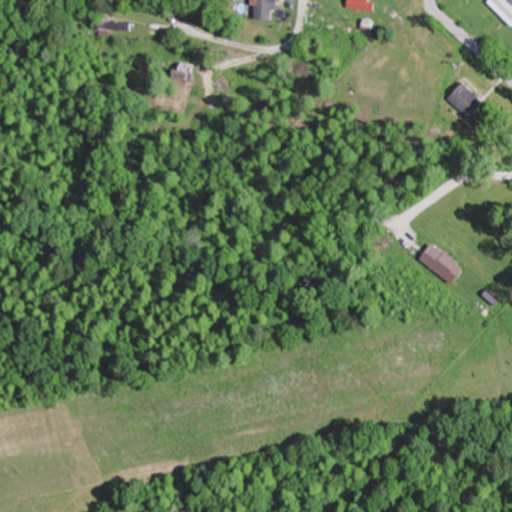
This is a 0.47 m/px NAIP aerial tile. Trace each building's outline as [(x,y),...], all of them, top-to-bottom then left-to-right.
[(254,0),(254,20),(275,20),(275,11),(282,11),(282,0),(254,0)] [(378,0),(351,0),(352,11),(378,11),(378,0)] [(511,0),(490,0),(489,1),(511,24),(511,0)] [(195,3),(179,4),(179,17),(196,16),(195,3)] [(136,22),(116,22),(116,17),(98,17),(98,31),(136,31),(136,22)] [(198,83),(202,65),(181,61),(178,79),(198,83)] [(472,121),(491,102),(468,80),(450,98),(472,121)] [(426,262),(457,285),(471,267),(440,243),(426,262)]
